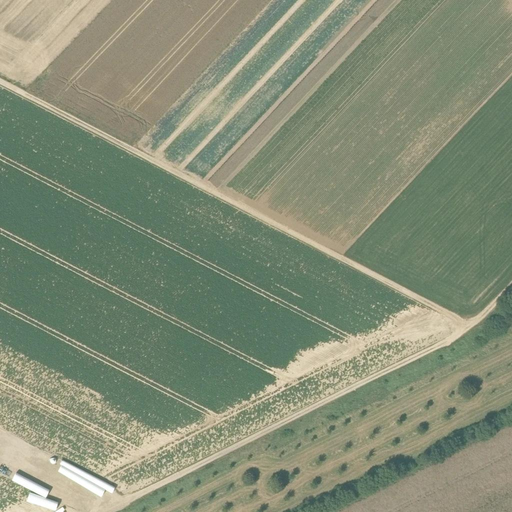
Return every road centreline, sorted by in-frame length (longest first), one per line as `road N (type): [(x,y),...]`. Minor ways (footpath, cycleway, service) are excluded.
road 1 (track): [(474,328),(0,82)]
road 2 (track): [(109,511),(474,328),(511,286)]
